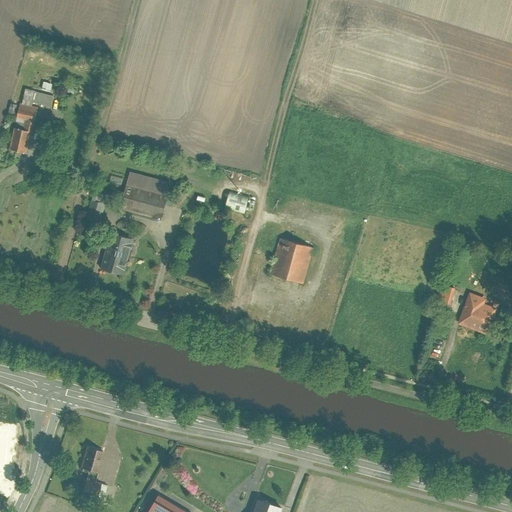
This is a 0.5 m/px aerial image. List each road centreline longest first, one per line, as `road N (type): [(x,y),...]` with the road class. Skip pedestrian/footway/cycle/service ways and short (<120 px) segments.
road 1 (unclassified): [(0,282),(511,417)]
road 2 (primary): [(52,386),(511,505)]
road 3 (track): [(55,297),(135,0)]
road 4 (track): [(225,342),(299,48)]
road 5 (unclassified): [(52,386),(35,464),(13,511)]
